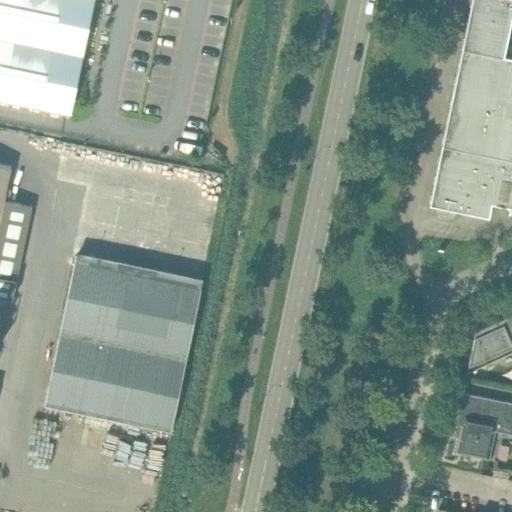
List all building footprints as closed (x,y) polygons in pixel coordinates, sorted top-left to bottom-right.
[(0,0),(0,99),(65,113),(88,0),(0,0)] [(511,0),(478,0),(468,47),(433,217),(491,229),(491,230),(493,230),(496,213),(511,215),(511,0)] [(0,164),(0,297),(12,300),(31,206),(5,200),(11,167),(0,164)] [(171,430),(202,282),(76,256),(45,403),(171,430)] [(511,351),(511,313),(475,330),(466,373),(511,351)] [(456,452),(489,459),(495,430),(511,433),(511,402),(462,392),(456,424),(462,425),(456,452)] [(509,472),(494,469),(493,475),(508,479),(509,472)]
